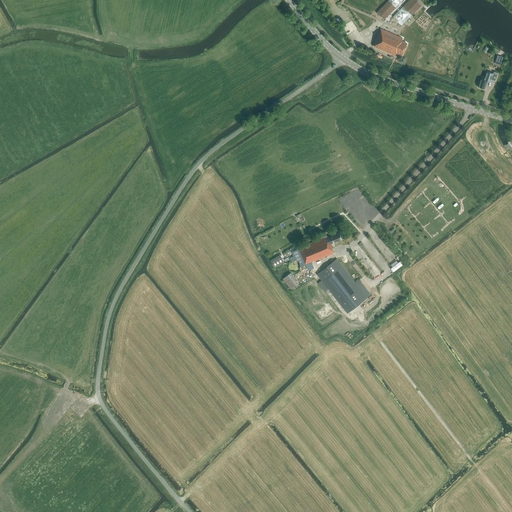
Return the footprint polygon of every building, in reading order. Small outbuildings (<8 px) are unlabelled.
[(388,0),(389,0),(376,13),(384,20),(396,7),(403,0),(402,0),(388,0)] [(409,0),(403,7),(393,17),(401,25),(410,17),(422,5),(416,0),(409,0)] [(404,42),(403,42),(403,41),(401,41),(403,38),(381,29),(373,46),(395,56),(396,53),(399,54),(400,55),(401,55),(402,55),(407,44),(406,43),(404,42)] [(494,71),(493,73),(487,71),(486,72),(485,76),(484,78),(484,80),(481,79),(478,87),(479,87),(479,88),(481,88),(482,88),(484,89),(486,84),(487,84),(488,81),(490,82),(491,80),(495,81),(498,73),(494,71)] [(324,237),(298,248),(302,257),(305,265),(308,264),(312,262),(314,260),(315,261),(334,253),(332,249),(332,248),(330,244),(333,243),(334,243),(342,240),(339,232),(331,236),(331,237),(328,238),(325,239),(324,237)] [(284,262),(280,256),(270,262),(274,268),(284,262)] [(337,259),(317,274),(322,280),(328,289),(348,313),(367,298),(367,297),(355,282),(343,267),(341,265),(337,259)] [(391,267),(395,271),(401,266),(398,262),(391,267)] [(292,290),(300,284),(290,273),(283,279),(292,290)] [(394,283),(390,278),(385,282),(388,286),(394,283)] [(399,289),(394,293),(398,298),(403,295),(399,289)] [(389,297),(384,301),(388,306),(393,302),(389,297)] [(379,305),(374,309),(378,314),(383,310),(379,305)] [(369,313),(364,316),(368,322),(372,318),(369,313)] [(358,321),(353,324),(357,329),(362,326),(358,321)] [(348,328),(343,332),(347,337),(352,333),(348,328)] [(334,334),(330,329),(325,333),(329,338),(334,334)]
